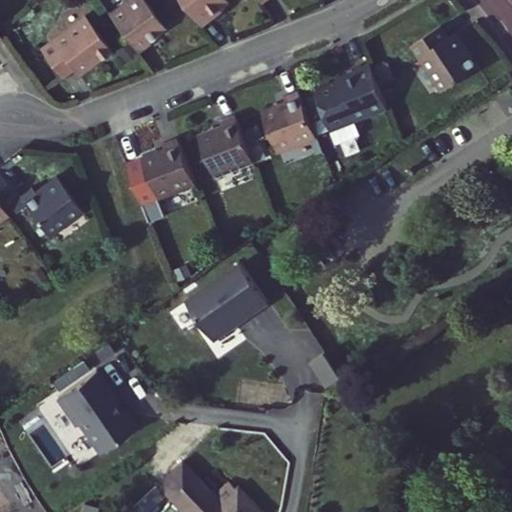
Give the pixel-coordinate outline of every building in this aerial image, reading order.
[(117,0),(114,3),(143,41),(155,32),(153,29),(170,16),(158,0),(117,0)] [(197,0),(209,16),(221,7),(219,4),(224,0),(197,0)] [(82,63),(115,38),(90,4),(46,37),(66,65),(77,56),(82,63)] [(419,30),(447,78),(484,56),(463,20),(456,24),(449,13),(419,30)] [(393,99),(375,54),(361,60),(362,63),(342,71),(343,74),(321,82),(336,121),(393,99)] [(322,126),(305,81),(290,86),(293,92),(268,101),(283,141),(322,126)] [(260,151),(242,105),(228,111),(230,117),(206,126),(221,166),(260,151)] [(202,174),(184,128),(170,133),(172,140),(147,149),(163,189),(202,174)] [(24,185),(53,225),(94,194),(69,160),(40,182),(36,177),(24,185)] [(0,212),(12,203),(0,187),(0,212)] [(188,297),(213,334),(253,307),(255,309),(270,298),(244,259),(188,297)] [(326,346),(309,358),(325,383),(342,371),(326,346)] [(80,414),(101,444),(137,418),(125,402),(122,402),(116,393),(116,389),(95,361),(58,389),(77,416),(80,414)] [(261,511),(248,489),(227,500),(224,493),(237,485),(217,451),(190,467),(215,511),(261,511)]
